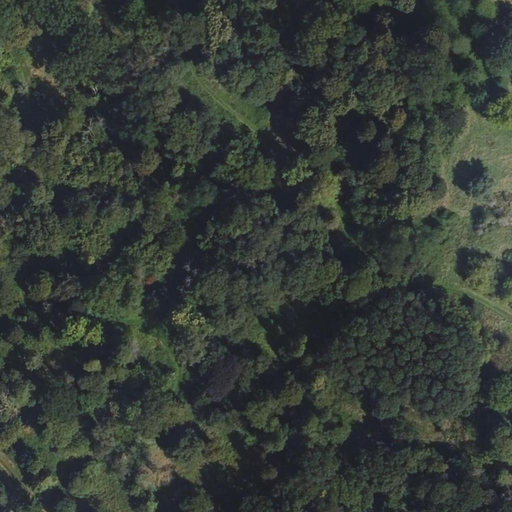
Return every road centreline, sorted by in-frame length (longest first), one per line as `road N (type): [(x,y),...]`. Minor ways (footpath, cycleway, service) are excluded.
road 1 (track): [(511,322),(361,257),(338,227),(325,183),(281,138),(174,63),(76,93),(37,133),(0,247)]
road 2 (track): [(48,511),(38,467),(50,445),(121,432),(151,374),(152,338),(104,302),(80,307),(65,261),(75,213),(50,192),(28,91),(32,44),(9,14),(11,0)]
road 3 (track): [(511,441),(335,438),(296,449),(180,511)]
road 4 (track): [(149,0),(174,63),(319,0)]
